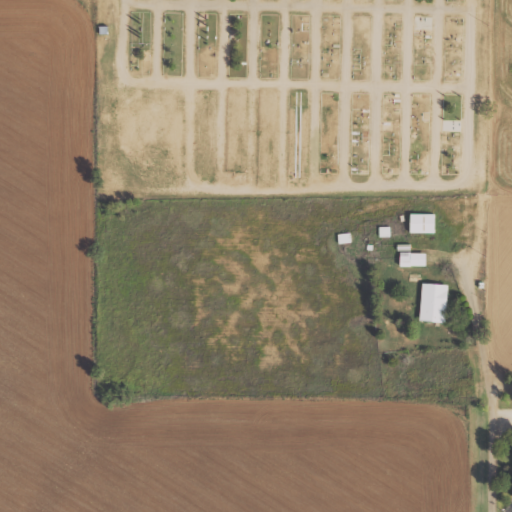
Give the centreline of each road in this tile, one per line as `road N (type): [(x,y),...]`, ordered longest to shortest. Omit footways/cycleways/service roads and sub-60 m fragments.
road 1 (residential): [(486,187),(487,0)]
road 2 (residential): [(494,511),(493,389)]
